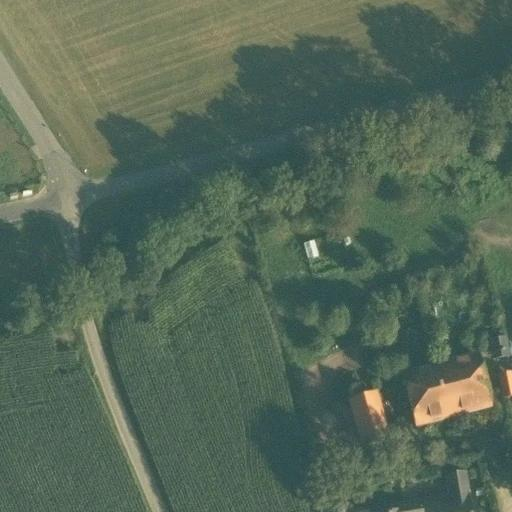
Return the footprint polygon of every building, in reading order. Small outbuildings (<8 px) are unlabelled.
[(508,353),(505,339),(487,342),(491,362),(509,358),(508,353)] [(406,378),(418,425),(462,414),(461,412),(488,405),(476,360),(406,378)] [(511,399),(511,374),(497,377),(502,401),(511,399)] [(387,439),(375,398),(350,405),(362,446),(387,439)] [(470,511),(468,496),(464,474),(445,478),(449,499),(396,508),(397,511),(470,511)]
